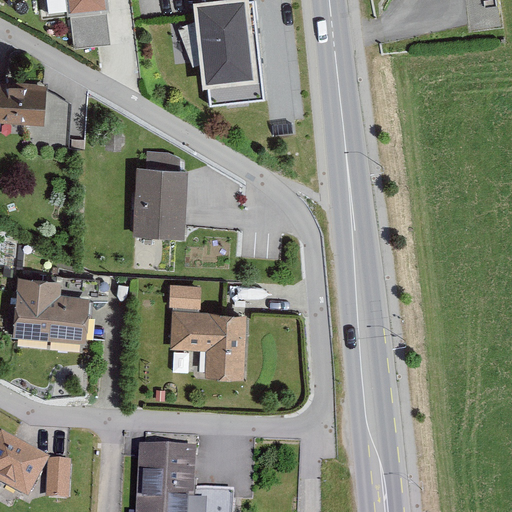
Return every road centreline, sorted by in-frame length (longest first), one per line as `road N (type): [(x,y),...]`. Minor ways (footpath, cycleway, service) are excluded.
road 1 (primary): [(328,0),(379,511)]
road 2 (residential): [(0,27),(305,202)]
road 3 (residential): [(314,427),(323,399),(305,202)]
road 4 (residential): [(112,422),(314,427)]
